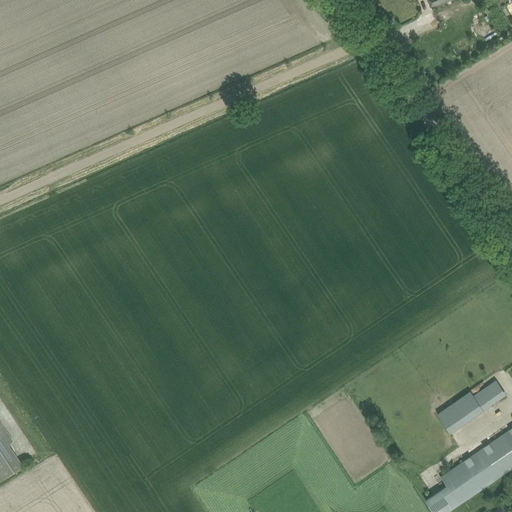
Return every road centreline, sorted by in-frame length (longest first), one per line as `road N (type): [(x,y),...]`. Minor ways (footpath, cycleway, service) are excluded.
road 1 (track): [(373,41),(0,203)]
road 2 (unclassified): [(511,250),(344,0)]
